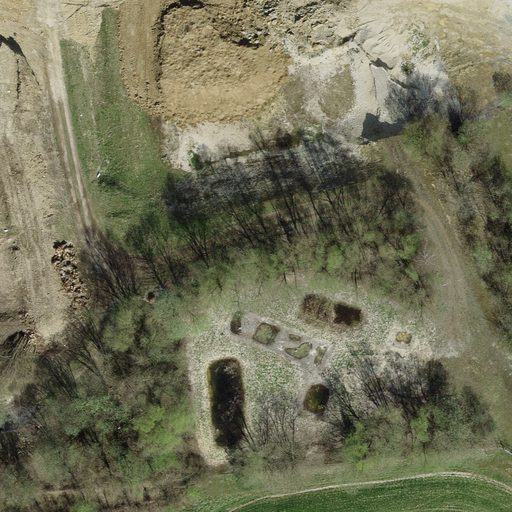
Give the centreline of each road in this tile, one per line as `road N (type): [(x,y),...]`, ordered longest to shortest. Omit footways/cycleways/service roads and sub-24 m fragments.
road 1 (track): [(0,421),(29,417),(92,382),(102,301),(42,0)]
road 2 (track): [(102,301),(405,169)]
